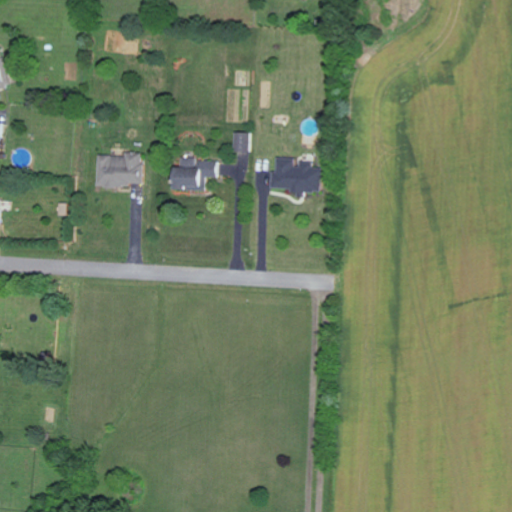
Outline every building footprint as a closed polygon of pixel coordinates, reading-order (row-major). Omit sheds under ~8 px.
[(0,46),(0,87),(8,86),(1,47),(0,46)] [(252,153),(252,133),(236,132),(236,152),(252,153)] [(100,155),(99,187),(131,188),(131,183),(144,184),(145,153),(128,152),(127,156),(100,155)] [(221,161),(199,160),(199,158),(183,157),(183,167),(178,167),(177,190),(208,191),(209,177),(220,178),(221,161)] [(273,189),(298,190),(298,197),(308,197),(308,192),(324,192),(325,167),(315,167),(315,162),(299,161),(299,158),(279,157),(278,170),(274,170),(273,189)]
